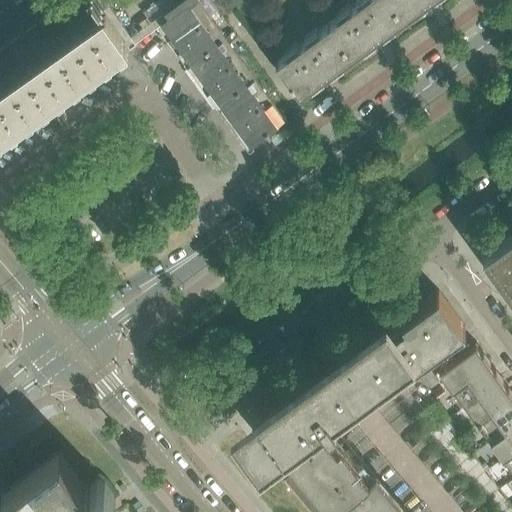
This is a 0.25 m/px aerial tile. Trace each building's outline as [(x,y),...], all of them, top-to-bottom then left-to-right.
[(112,53),(73,0),(67,0),(55,8),(96,65),(112,53)] [(135,40),(106,0),(73,0),(112,53),(132,39),(134,41),(135,40)] [(227,38),(213,18),(199,0),(177,0),(151,20),(152,21),(157,17),(191,64),(227,38)] [(403,17),(389,0),(359,0),(328,23),(351,55),(403,17)] [(426,0),(389,0),(403,17),(426,0)] [(96,65),(55,8),(40,19),(80,76),(96,65)] [(80,76),(40,19),(24,31),(64,87),(80,76)] [(351,55),(328,23),(276,61),(299,93),(351,55)] [(64,87),(24,31),(8,42),(48,99),(64,87)] [(256,78),(237,52),(227,38),(191,64),(220,104),(256,78)] [(48,99),(8,42),(0,47),(0,96),(17,121),(48,99)] [(286,119),(275,104),(256,78),(220,104),(251,145),(286,119)] [(17,121),(0,96),(0,131),(0,132),(17,121)] [(511,232),(484,253),(511,291),(511,232)] [(341,416),(465,326),(439,289),(438,290),(437,288),(251,424),(283,462),(325,427),(326,428),(325,427),(337,419),(340,416),(341,416)] [(452,386),(489,359),(475,340),(453,357),(439,367),(452,386)] [(465,403),(502,376),(489,359),(452,386),(465,403)] [(477,420),(511,395),(511,390),(502,376),(465,403),(477,420)] [(490,438),(511,421),(511,395),(477,420),(490,438)] [(503,455),(511,448),(511,421),(490,438),(503,455)] [(297,478),(338,444),(325,428),(326,428),(325,427),(283,462),(297,478)] [(311,495),(352,460),(338,444),(297,478),(311,495)] [(511,468),(511,448),(503,455),(511,468)] [(114,492),(105,480),(98,476),(85,485),(61,451),(2,494),(15,511),(105,511),(101,507),(113,498),(115,496),(113,493),(114,492)] [(325,511),(366,477),(352,460),(311,495),(325,511)] [(391,511),(394,510),(366,477),(325,511),(326,511),(391,511)]
